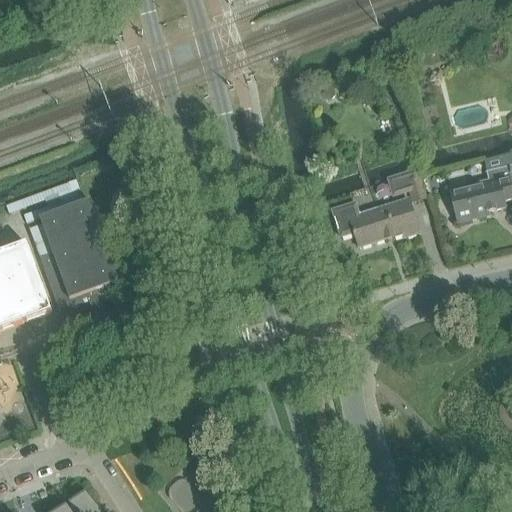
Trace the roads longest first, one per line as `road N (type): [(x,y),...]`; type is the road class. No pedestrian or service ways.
road 1 (tertiary): [(146,0),(297,511)]
road 2 (tertiary): [(321,511),(193,0)]
road 3 (residential): [(511,277),(408,307),(371,335),(352,375),(351,403),(382,511)]
road 4 (unclassified): [(132,511),(89,454),(67,450),(0,476)]
